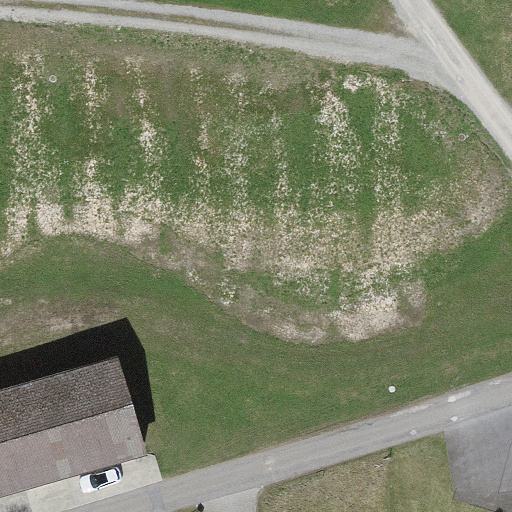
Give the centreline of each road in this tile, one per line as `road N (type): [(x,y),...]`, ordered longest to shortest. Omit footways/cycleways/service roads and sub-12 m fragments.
road 1 (track): [(456,66),(0,5)]
road 2 (residential): [(511,406),(166,511)]
road 3 (track): [(511,137),(415,0)]
